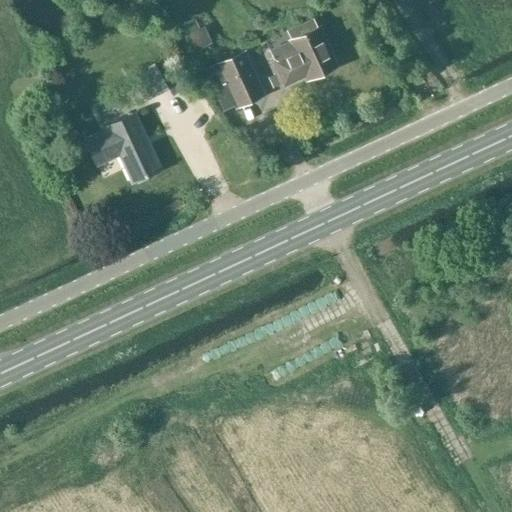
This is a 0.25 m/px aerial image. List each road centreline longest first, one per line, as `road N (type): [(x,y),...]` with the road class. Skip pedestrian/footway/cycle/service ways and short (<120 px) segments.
road 1 (unclassified): [(0,324),(511,86)]
road 2 (primary): [(0,374),(511,138)]
road 3 (track): [(328,224),(494,511)]
